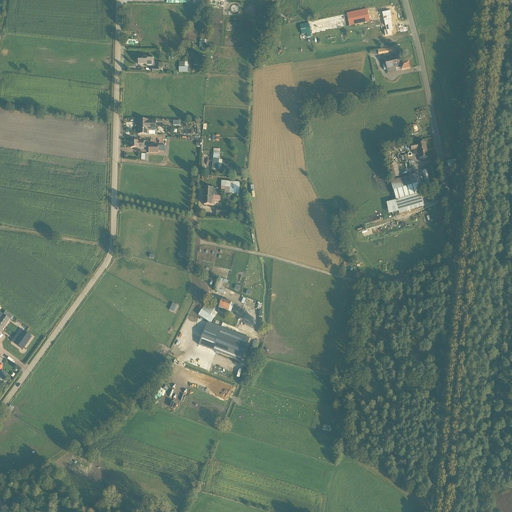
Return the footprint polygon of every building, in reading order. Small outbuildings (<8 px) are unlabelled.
[(367,10),(346,14),(349,27),(369,23),(367,10)] [(384,13),(385,16),(378,17),(380,25),(396,21),(393,11),(384,13)] [(308,25),(299,26),(302,41),(311,39),(308,25)] [(210,59),(194,57),(193,66),(209,68),(210,59)] [(387,75),(410,70),(408,63),(400,65),(398,57),(384,60),(387,75)] [(153,58),(143,58),(143,60),(138,59),(138,66),(151,66),(151,63),(153,63),(153,58)] [(187,63),(178,63),(178,73),(187,73),(187,63)] [(163,72),(163,64),(158,64),(158,70),(152,70),(152,74),(159,74),(159,72),(163,72)] [(137,136),(155,136),(156,122),(138,121),(137,136)] [(411,152),(413,152),(415,160),(428,158),(425,143),(410,146),(411,152)] [(165,147),(149,146),(148,154),(159,155),(159,153),(165,153),(165,147)] [(220,156),(213,155),(211,170),(220,171),(221,162),(219,161),(220,156)] [(414,173),(399,177),(396,165),(388,168),(391,179),(390,180),(399,214),(423,208),(414,173)] [(442,189),(437,166),(430,167),(435,191),(442,189)] [(427,170),(422,172),(427,191),(432,190),(427,170)] [(239,183),(225,183),(224,194),(239,194),(239,183)] [(218,190),(204,189),(203,205),(215,206),(215,201),(220,201),(221,195),(217,195),(218,190)] [(258,300),(246,297),(245,301),(243,300),(241,306),(243,306),(242,312),(253,316),(258,300)] [(233,304),(222,300),(217,312),(226,316),(227,312),(230,314),(233,304)] [(210,324),(217,314),(213,311),(215,308),(207,302),(198,315),(210,324)] [(2,314),(0,312),(0,333),(10,320),(14,324),(17,320),(5,311),(2,314)] [(226,326),(216,321),(213,326),(224,331),(226,326)] [(224,334),(207,324),(200,335),(210,340),(212,338),(219,342),(224,334)] [(11,342),(22,350),(28,342),(32,337),(23,331),(19,336),(17,334),(11,342)] [(14,408),(10,405),(6,411),(10,414),(14,408)] [(323,446),(322,450),(326,452),(328,444),(321,442),(320,446),(323,446)]
